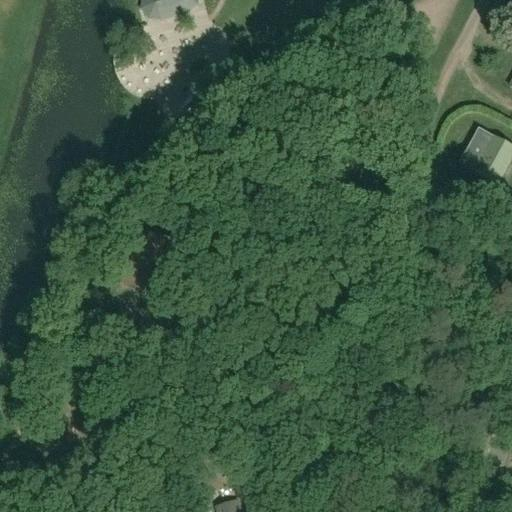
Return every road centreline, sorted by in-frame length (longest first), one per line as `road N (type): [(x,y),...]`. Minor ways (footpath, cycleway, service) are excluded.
road 1 (track): [(485,0),(443,92),(401,220),(331,511)]
road 2 (unknown): [(372,343),(324,359),(124,511)]
road 3 (unknown): [(409,196),(329,239),(169,284)]
road 4 (tertiary): [(511,391),(480,511)]
